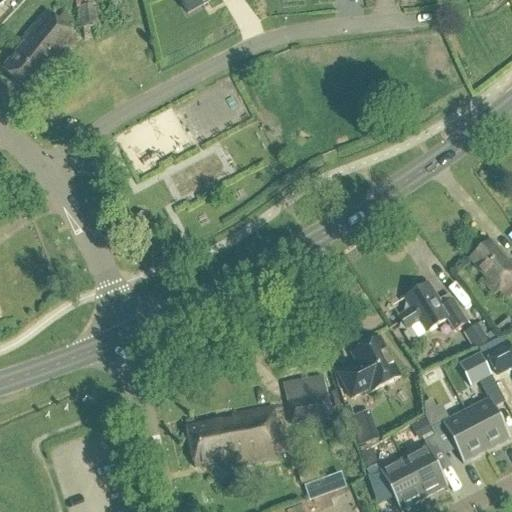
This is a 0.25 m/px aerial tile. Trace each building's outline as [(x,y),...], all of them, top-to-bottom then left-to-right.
[(93,0),(74,0),(76,10),(78,10),(81,32),(97,30),(93,0)] [(175,0),(187,20),(219,1),(218,0),(175,0)] [(24,51),(3,76),(31,100),(42,86),(45,88),(80,47),(44,16),(19,46),(24,51)] [(131,175),(184,157),(172,123),(119,141),(131,175)] [(496,302),(511,288),(511,269),(494,248),(473,266),(487,282),(483,286),(496,302)] [(406,334),(418,327),(425,338),(447,325),(454,336),(466,329),(452,305),(441,311),(428,290),(404,304),(409,312),(397,320),(406,334)] [(478,327),(463,335),(471,350),(474,348),(476,352),(488,346),(478,327)] [(405,341),(414,361),(426,355),(418,336),(405,341)] [(354,366),(336,376),(351,403),(369,393),(371,397),(401,381),(380,340),(349,356),(354,366)] [(511,347),(510,344),(485,357),(497,379),(511,370),(511,347)] [(488,373),(480,359),(480,358),(465,366),(459,369),(470,390),(491,379),(488,373)] [(286,406),(292,427),(325,417),(319,397),(286,406)] [(429,404),(424,407),(425,421),(426,422),(432,435),(442,430),(433,412),(429,404)] [(466,417),(486,457),(510,445),(490,405),(466,417)] [(223,475),(279,462),(268,414),(185,433),(194,472),(221,466),(223,475)] [(486,457),(466,417),(442,430),(451,446),(463,470),(486,457)] [(411,429),(419,444),(422,443),(433,436),(432,435),(426,422),(411,429)] [(374,429),(357,434),(362,448),(379,443),(374,429)] [(442,430),(432,435),(433,436),(441,452),(451,446),(442,430)] [(433,436),(422,443),(427,453),(431,461),(443,455),(441,452),(433,436)] [(372,452),(359,456),(363,469),(372,467),(375,462),(372,452)] [(427,453),(403,465),(424,505),(447,493),(431,461),(427,453)] [(409,511),(424,505),(403,465),(380,477),(398,511),(409,511)]
